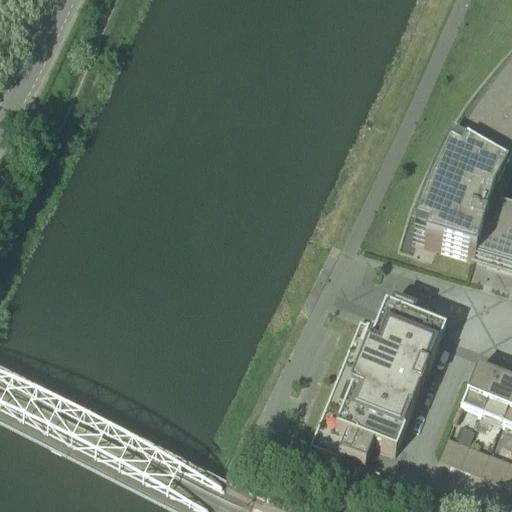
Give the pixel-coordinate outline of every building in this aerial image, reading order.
[(511,80),(511,87),(510,90),(503,85),(502,86),(492,99),(498,104),(493,111),(486,106),(485,109),(491,113),(486,120),(479,116),(469,131),(475,135),(470,142),(464,138),(455,154),(462,159),(458,166),(449,161),(447,160),(439,176),(428,199),(430,200),(431,199),(439,203),(430,223),(421,220),(422,219),(420,219),(417,229),(414,238),(416,238),(426,241),(423,251),(435,255),(471,265),(470,266),(473,267),(474,263),(511,274),(511,216),(488,209),(490,203),(492,204),(505,181),(504,180),(511,167),(511,74),(509,78),(511,80)] [(384,313),(383,316),(376,333),(359,327),(310,450),(364,472),(372,452),(394,461),(412,418),(410,417),(425,380),(427,381),(444,338),(384,313)] [(497,382),(476,373),(459,414),(480,422),(497,382)] [(501,430),(511,402),(511,388),(497,382),(480,422),(501,430)] [(511,434),(511,402),(501,430),(511,434)] [(459,475),(468,452),(447,444),(438,466),(459,475)] [(488,461),(468,452),(459,475),(480,483),(489,460),(488,460),(488,461)] [(500,491),(509,469),(489,460),(480,483),(500,491)] [(511,469),(509,469),(500,491),(511,495),(511,469)]
